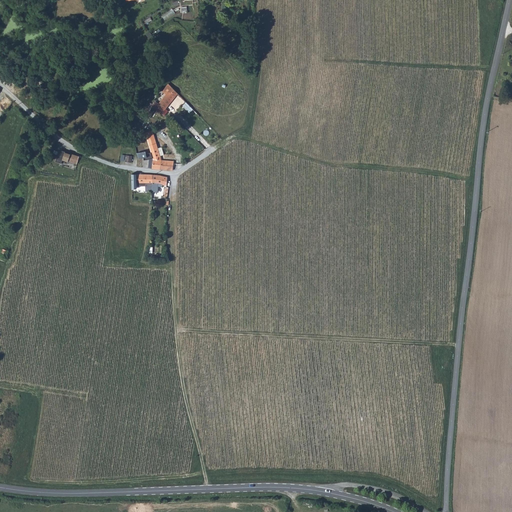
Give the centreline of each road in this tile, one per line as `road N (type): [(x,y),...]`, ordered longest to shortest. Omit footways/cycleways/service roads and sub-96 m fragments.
road 1 (unclassified): [(445,511),(485,110),(509,0)]
road 2 (secondary): [(393,511),(294,488),(0,487)]
road 3 (residential): [(0,83),(66,145),(117,167),(174,173),(207,155)]
